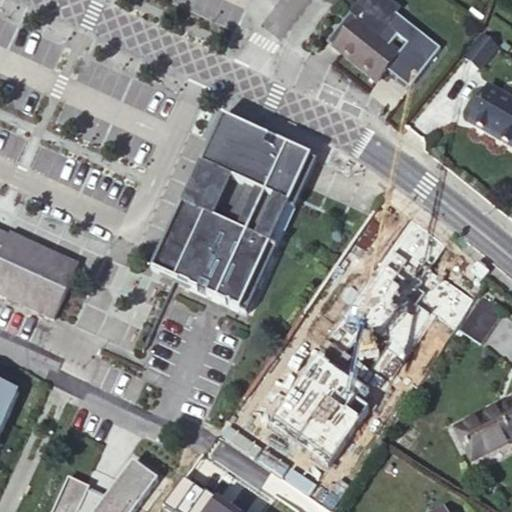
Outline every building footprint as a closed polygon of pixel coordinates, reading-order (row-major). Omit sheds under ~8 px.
[(401,12),(386,0),(361,0),(348,17),(350,18),(327,46),(328,47),(331,43),(338,47),(334,52),(378,86),(400,58),(379,41),(401,12)] [(467,59),(481,70),(497,49),(483,38),(467,59)] [(511,105),(488,92),(469,125),(511,149),(511,105)] [(250,319),(280,253),(319,165),(224,122),(155,277),(177,287),(250,319)] [(1,263),(0,265),(0,300),(56,326),(77,281),(7,249),(1,263)] [(501,314),(479,299),(458,332),(479,346),(501,314)] [(370,383),(301,337),(284,361),(313,380),(348,403),(354,407),(370,383)] [(313,380),(301,397),(336,421),(348,403),(313,380)] [(0,435),(10,415),(3,411),(8,401),(15,404),(16,401),(0,393),(0,435)] [(10,415),(15,404),(8,401),(3,411),(10,415)] [(511,437),(511,403),(494,412),(493,410),(455,430),(470,459),(511,437)] [(360,441),(372,450),(377,442),(388,426),(380,420),(377,425),(373,422),(360,441)] [(94,492),(73,481),(57,511),(137,511),(159,482),(134,464),(107,501),(92,497),(94,492)]
